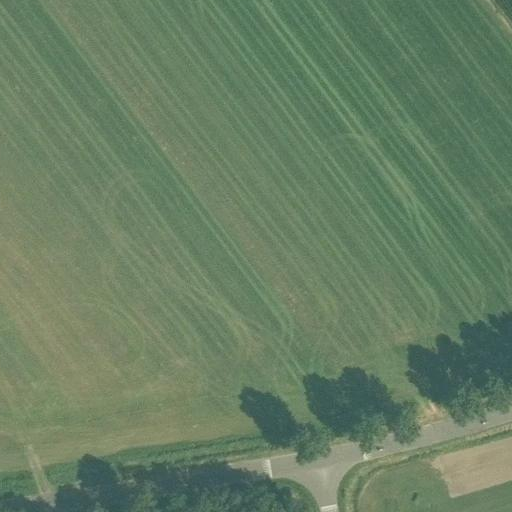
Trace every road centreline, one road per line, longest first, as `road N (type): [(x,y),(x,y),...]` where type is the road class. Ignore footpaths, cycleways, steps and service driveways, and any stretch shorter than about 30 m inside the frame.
road 1 (unclassified): [(0,509),(322,459)]
road 2 (unclassified): [(511,412),(322,459)]
